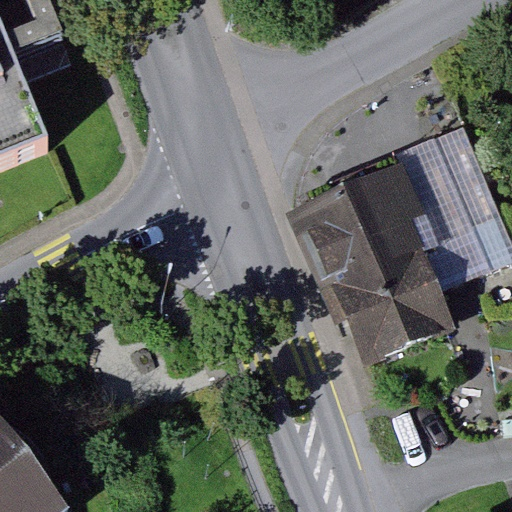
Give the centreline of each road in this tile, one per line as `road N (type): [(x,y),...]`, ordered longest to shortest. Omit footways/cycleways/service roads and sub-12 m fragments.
road 1 (residential): [(337,511),(231,193)]
road 2 (residential): [(470,0),(214,147)]
road 3 (residential): [(231,193),(0,305)]
road 4 (residential): [(342,511),(383,493),(511,460)]
road 5 (residential): [(214,147),(155,0)]
